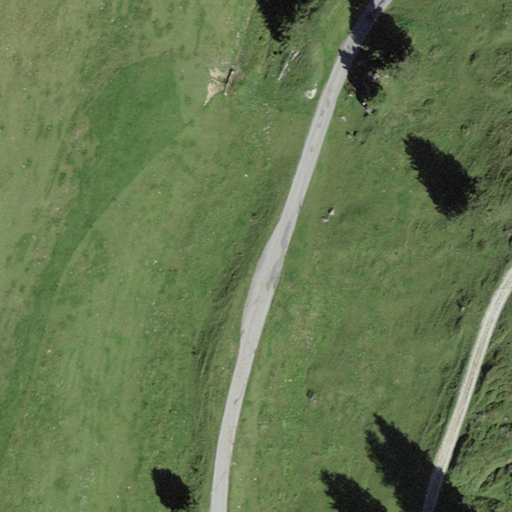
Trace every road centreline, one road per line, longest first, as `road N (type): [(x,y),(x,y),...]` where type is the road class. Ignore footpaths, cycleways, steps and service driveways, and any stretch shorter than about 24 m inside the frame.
road 1 (residential): [(220,511),(232,413),(273,260),(343,60),(382,0)]
road 2 (track): [(511,275),(426,511)]
